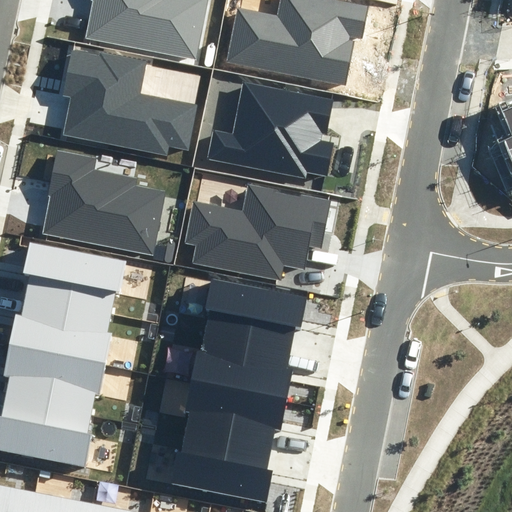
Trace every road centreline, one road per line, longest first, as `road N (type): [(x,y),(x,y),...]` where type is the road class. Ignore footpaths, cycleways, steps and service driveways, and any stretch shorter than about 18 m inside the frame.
road 1 (residential): [(406,248),(352,511)]
road 2 (residential): [(406,248),(446,39)]
